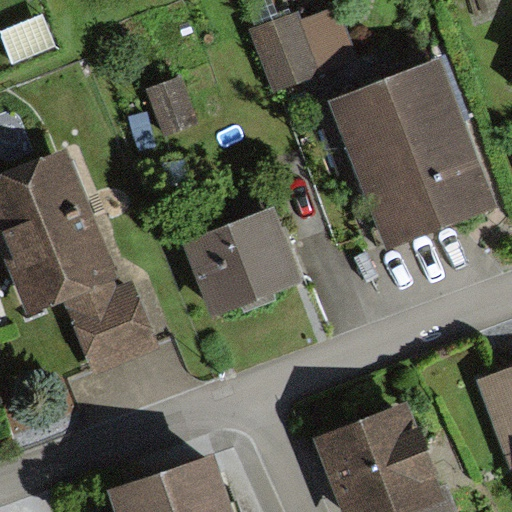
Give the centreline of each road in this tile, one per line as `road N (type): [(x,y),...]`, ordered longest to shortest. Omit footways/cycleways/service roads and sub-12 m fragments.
road 1 (residential): [(260,390),(0,481)]
road 2 (residential): [(511,297),(260,390)]
road 3 (residential): [(260,390),(311,511)]
